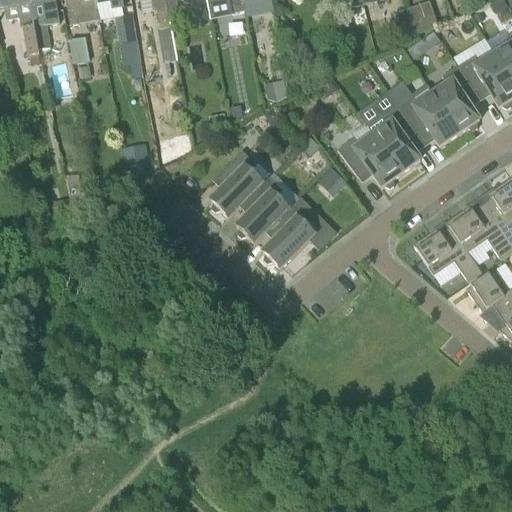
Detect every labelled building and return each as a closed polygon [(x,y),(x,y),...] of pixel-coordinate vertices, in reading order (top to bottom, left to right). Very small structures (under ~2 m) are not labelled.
[(39,58),(40,58),(30,0),(0,0),(0,11),(2,11),(3,14),(5,14),(6,23),(20,21),(22,31),(23,31),(28,60),(29,60),(31,69),(40,67),(39,58)] [(46,17),(59,14),(56,0),(30,0),(42,54),(52,51),(46,17)] [(97,7),(95,0),(64,0),(70,29),(100,24),(97,7)] [(112,12),(123,10),(121,0),(95,0),(97,7),(111,5),(112,12)] [(164,66),(176,64),(168,21),(163,0),(151,0),(154,14),(157,14),(161,32),(158,33),(164,66)] [(191,0),(163,0),(168,21),(180,19),(177,3),(191,0)] [(241,0),(204,0),(206,8),(227,4),(230,19),(244,16),(241,0)] [(491,8),(495,16),(508,8),(503,1),(491,8)] [(407,12),(415,35),(438,28),(430,4),(407,12)] [(402,39),(415,35),(407,12),(394,16),(402,39)] [(135,20),(120,25),(124,39),(139,35),(135,20)] [(510,48),(494,58),(511,87),(511,35),(505,40),(510,48)] [(86,41),(69,44),(73,67),(90,64),(86,41)] [(140,68),(136,44),(119,47),(122,71),(140,68)] [(475,59),(458,69),(476,98),(486,91),(499,112),(501,110),(507,113),(511,111),(511,104),(511,103),(511,87),(494,58),(480,67),(475,59)] [(91,79),(90,69),(75,71),(77,82),(91,79)] [(442,80),(447,88),(433,97),(459,137),(468,132),(473,135),(477,132),(477,126),(479,124),(466,104),(476,98),(458,69),(442,80)] [(338,93),(331,82),(319,90),(326,101),(338,93)] [(286,84),(273,86),(277,106),(290,100),(286,84)] [(438,150),(458,137),(426,89),(396,109),(415,137),(425,130),(438,150)] [(371,139),(400,178),(419,164),(405,144),(415,137),(396,109),(366,131),(371,139)] [(242,122),(241,110),(229,111),(231,124),(242,122)] [(281,124),(275,112),(264,118),(270,129),(281,124)] [(225,118),(209,120),(211,132),(226,130),(225,118)] [(336,152),(356,179),(366,172),(380,192),(383,190),(388,193),(392,189),(392,184),(391,183),(400,178),(371,139),(358,149),(352,141),(337,152),(336,152)] [(320,151),(310,142),(301,152),(311,161),(320,151)] [(149,169),(145,150),(128,154),(131,172),(149,169)] [(228,222),(245,205),(269,181),(268,180),(261,187),(250,175),(256,168),(242,154),(218,178),(228,187),(211,205),(213,207),(211,213),(215,216),(221,214),(228,222)] [(332,200),(346,186),(330,171),(317,185),(332,200)] [(511,180),(511,181),(494,193),(495,194),(491,197),(490,196),(488,197),(492,202),(482,208),(511,252),(511,180)] [(254,248),(271,231),(295,207),(294,206),(287,213),(276,201),(282,194),(269,181),(245,205),(254,213),(237,230),(239,232),(237,238),(241,242),(247,240),(254,248)] [(64,202),(45,206),(48,220),(67,216),(64,202)] [(295,207),(271,231),(280,239),(263,256),(265,258),(263,264),(267,268),(273,266),(280,274),(314,240),(302,227),(308,220),(295,207)] [(500,263),(511,254),(511,252),(482,208),(472,215),(469,210),(467,211),(468,212),(464,215),(463,214),(445,226),(449,231),(449,230),(467,256),(467,255),(486,242),(500,263)] [(481,276),(467,255),(467,256),(449,230),(449,231),(439,237),(436,232),(435,233),(435,234),(431,237),(430,236),(412,248),(413,249),(414,249),(416,252),(416,253),(433,278),(454,265),(468,285),(481,276)] [(492,308),(499,318),(511,309),(511,290),(508,293),(494,273),(470,289),(467,292),(465,292),(478,311),(480,314),(481,316),(492,308)] [(511,309),(499,318),(505,328),(498,334),(511,344),(509,346),(508,347),(511,350),(511,309)]
